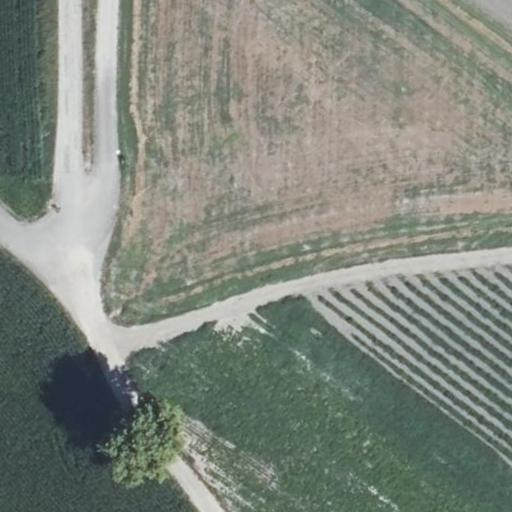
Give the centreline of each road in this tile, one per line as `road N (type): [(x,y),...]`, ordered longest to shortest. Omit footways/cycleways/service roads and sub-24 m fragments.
road 1 (track): [(9,241),(63,290),(100,343),(396,265),(511,253)]
road 2 (track): [(51,233),(80,250),(99,246),(111,215),(107,0)]
road 3 (unclassified): [(73,0),(73,202),(66,220),(34,241),(9,241),(0,232)]
road 4 (track): [(208,511),(100,343)]
